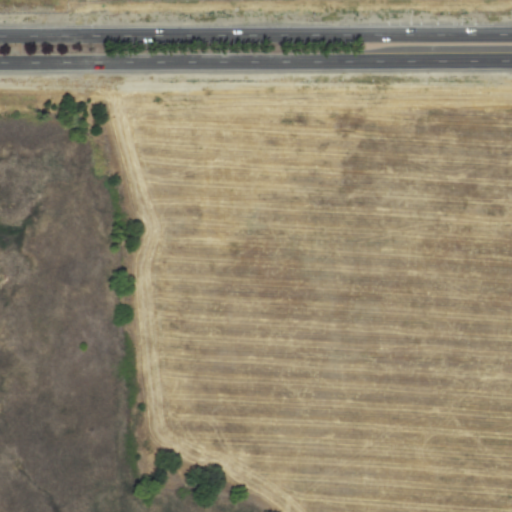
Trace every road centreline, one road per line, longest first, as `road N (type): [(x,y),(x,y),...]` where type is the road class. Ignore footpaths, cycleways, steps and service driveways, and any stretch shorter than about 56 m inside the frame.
road 1 (secondary): [(0,61),(511,59)]
road 2 (secondary): [(511,34),(0,35)]
